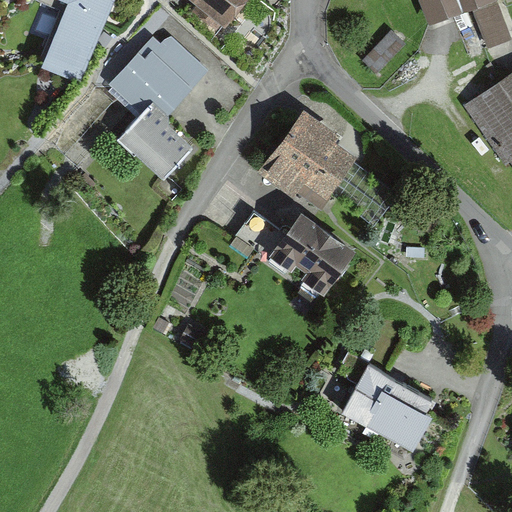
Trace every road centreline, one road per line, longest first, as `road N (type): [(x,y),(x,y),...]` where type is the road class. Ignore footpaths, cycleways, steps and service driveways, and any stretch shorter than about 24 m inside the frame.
road 1 (residential): [(511,253),(308,41)]
road 2 (track): [(48,511),(168,256)]
road 3 (unclassified): [(168,256),(308,41)]
road 4 (track): [(511,314),(447,511)]
